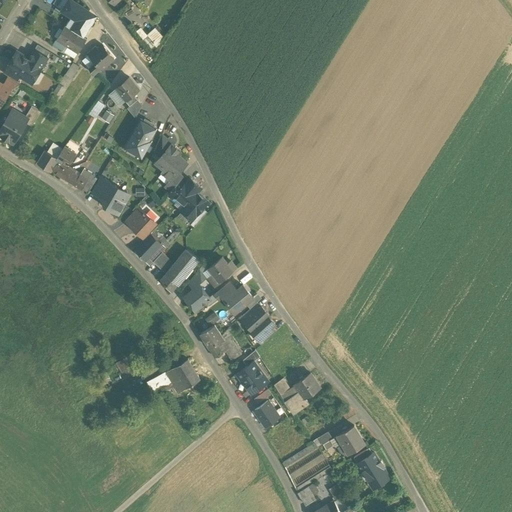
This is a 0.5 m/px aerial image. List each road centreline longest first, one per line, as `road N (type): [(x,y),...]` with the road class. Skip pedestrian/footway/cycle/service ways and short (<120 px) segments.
road 1 (residential): [(425,511),(385,442),(255,271),(194,141),(90,0)]
road 2 (residential): [(0,153),(70,198),(164,295),(303,511)]
road 3 (track): [(238,410),(119,511)]
